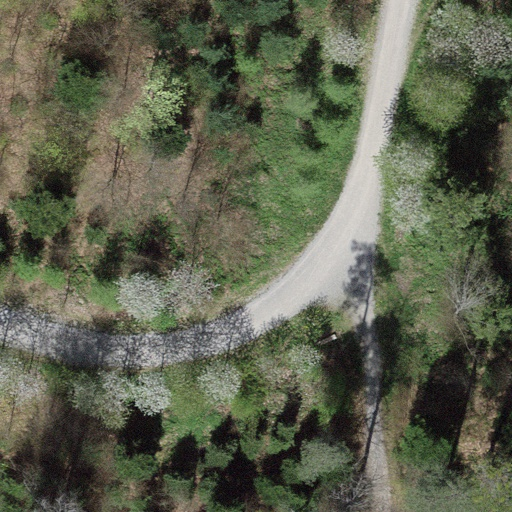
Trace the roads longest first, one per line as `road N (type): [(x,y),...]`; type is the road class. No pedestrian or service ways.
road 1 (track): [(0,323),(131,351),(211,340),(313,277),(367,191)]
road 2 (track): [(367,191),(401,0)]
